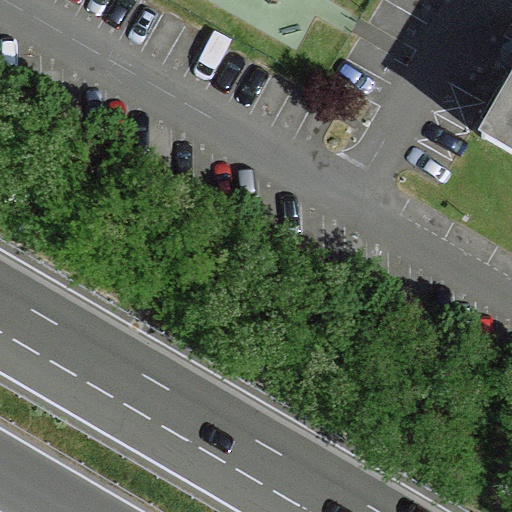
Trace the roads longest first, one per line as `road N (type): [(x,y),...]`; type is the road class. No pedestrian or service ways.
road 1 (residential): [(0,0),(511,297)]
road 2 (motorway): [(327,511),(0,319)]
